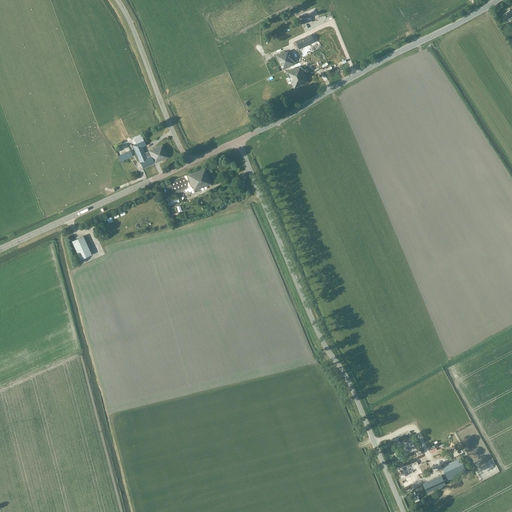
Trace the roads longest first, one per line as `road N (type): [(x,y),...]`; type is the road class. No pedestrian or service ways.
road 1 (unclassified): [(238,140),(403,511)]
road 2 (unclassified): [(238,140),(498,0)]
road 3 (unclassified): [(0,248),(188,163)]
road 4 (unclassified): [(188,163),(117,0)]
